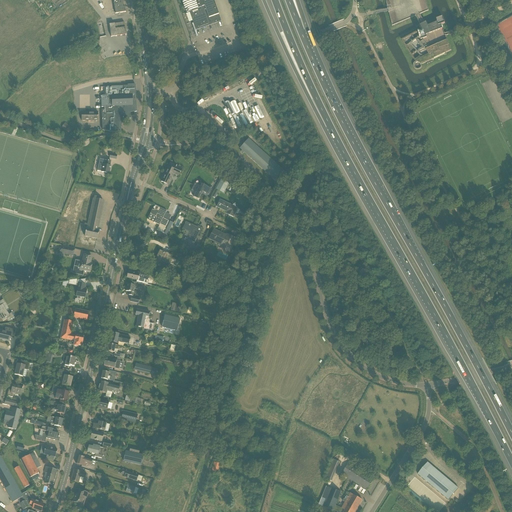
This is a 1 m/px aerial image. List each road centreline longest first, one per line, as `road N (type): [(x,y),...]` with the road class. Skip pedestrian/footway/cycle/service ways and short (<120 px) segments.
road 1 (motorway): [(511,431),(300,30)]
road 2 (unclassified): [(429,386),(394,385),(360,364),(330,322),(310,253),(206,152),(145,141)]
road 3 (motorway): [(328,124),(511,462)]
road 4 (secondary): [(53,511),(132,179)]
road 5 (unclassified): [(150,93),(345,23),(354,0)]
road 6 (unclassified): [(371,511),(422,430),(429,386)]
road 7 (motorway): [(263,0),(328,124)]
road 8 (motorway): [(274,0),(328,124)]
